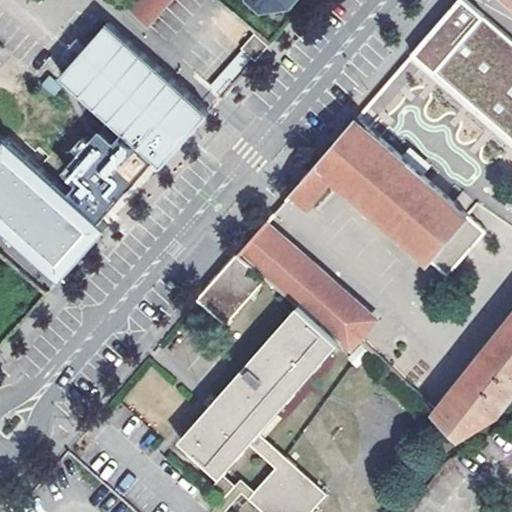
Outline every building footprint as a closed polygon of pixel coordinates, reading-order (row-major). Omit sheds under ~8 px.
[(134,0),(127,9),(148,27),(172,0),(134,0)] [(481,0),(459,0),(357,117),(370,128),(481,0)] [(0,224),(62,279),(63,278),(108,227),(101,221),(108,213),(131,188),(156,159),(163,165),(210,112),(109,23),(63,76),(127,132),(117,143),(103,131),(67,171),(80,183),(71,194),(10,140),(8,144),(0,137),(0,224)] [(255,61),(268,47),(253,34),(241,48),(255,61)] [(357,117),(293,192),(310,207),(335,178),(429,259),(459,225),(493,255),(511,233),(511,219),(483,194),(466,212),(370,128),(357,117)] [(297,307),(339,343),(348,352),(359,339),(375,321),(265,224),(264,226),(238,255),(267,280),(297,307)] [(227,326),(267,280),(238,255),(198,301),(227,326)] [(297,307),(175,446),(227,493),(210,511),(226,511),(244,493),(264,511),(312,511),(328,495),(260,434),(339,343),(297,307)] [(511,397),(511,317),(437,413),(462,437),(492,419),(498,415),(511,397)]
